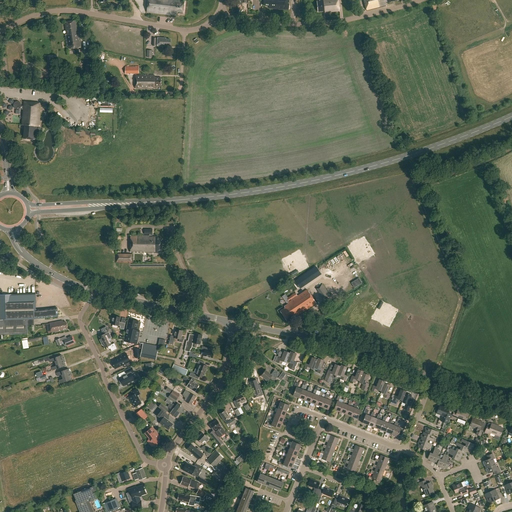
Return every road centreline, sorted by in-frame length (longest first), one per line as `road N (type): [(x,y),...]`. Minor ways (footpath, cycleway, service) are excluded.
road 1 (primary): [(129,204),(329,177),(511,116)]
road 2 (tertiary): [(233,322),(349,343),(432,379)]
road 3 (residential): [(165,466),(143,458),(80,323),(92,290)]
road 4 (unclassified): [(232,20),(316,25),(421,0)]
road 5 (unclassified): [(0,31),(61,10),(184,31)]
road 6 (tertiary): [(165,466),(224,377),(233,322)]
road 7 (tertiary): [(233,322),(92,290)]
